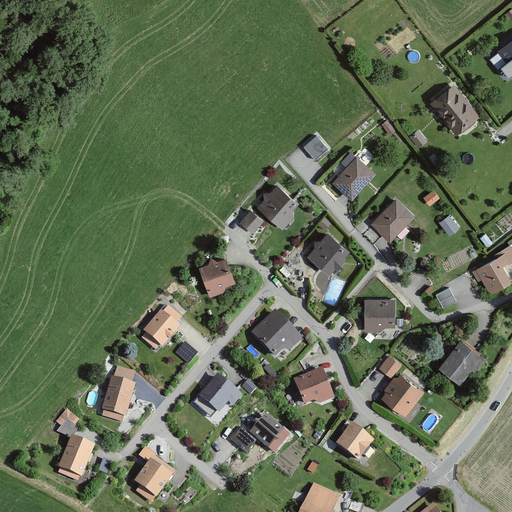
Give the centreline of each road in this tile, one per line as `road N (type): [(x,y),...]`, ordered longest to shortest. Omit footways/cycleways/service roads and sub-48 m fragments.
road 1 (residential): [(440,470),(360,407),(324,331),(276,282)]
road 2 (residential): [(322,194),(429,315),(446,319),(511,298)]
road 3 (residential): [(276,282),(121,457)]
